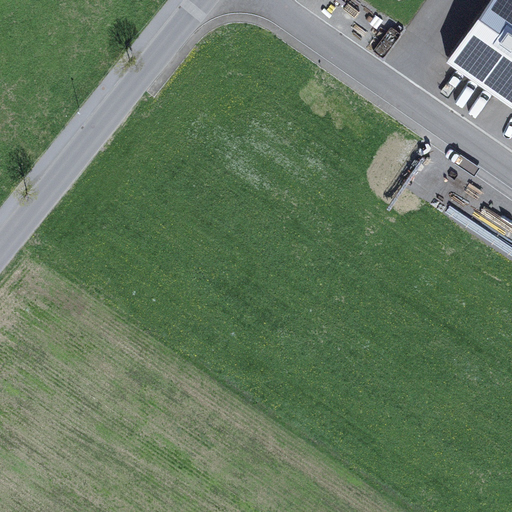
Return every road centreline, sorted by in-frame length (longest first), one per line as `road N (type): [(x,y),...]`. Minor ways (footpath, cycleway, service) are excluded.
road 1 (residential): [(200,0),(0,252)]
road 2 (residential): [(266,0),(511,171)]
